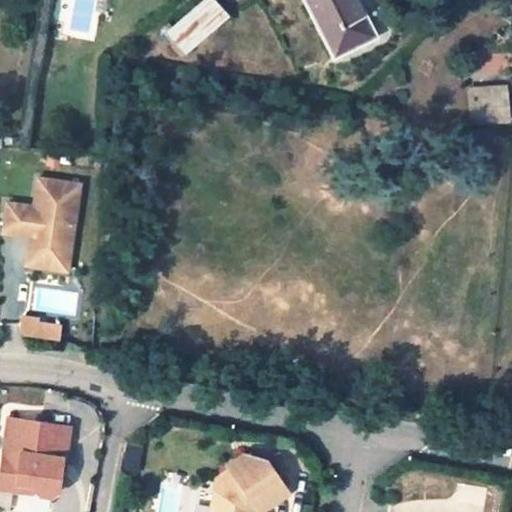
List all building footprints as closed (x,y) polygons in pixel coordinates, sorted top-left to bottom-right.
[(67,20),(69,0),(58,0),(58,2),(44,0),(38,0),(36,16),(67,20)] [(186,47),(223,15),(209,0),(203,0),(185,17),(170,29),(186,47)] [(371,35),(353,0),(304,0),(332,54),(371,35)] [(492,98),(469,99),(470,121),(494,121),(492,98)] [(78,186),(36,180),(32,208),(7,204),(3,234),(27,238),(23,266),(45,269),(47,260),(66,262),(78,186)] [(47,260),(45,269),(65,272),(66,262),(47,260)] [(20,337),(59,338),(60,319),(20,318),(20,337)] [(70,427),(7,417),(0,462),(0,468),(9,470),(7,482),(37,486),(39,494),(51,496),(59,489),(63,466),(64,466),(70,427)] [(125,469),(136,470),(139,446),(128,445),(125,469)] [(287,485),(261,457),(237,481),(232,476),(214,494),(211,508),(219,510),(218,511),(249,511),(250,511),(256,506),(260,510),(287,485)] [(157,511),(179,511),(180,506),(159,503),(157,511)]
